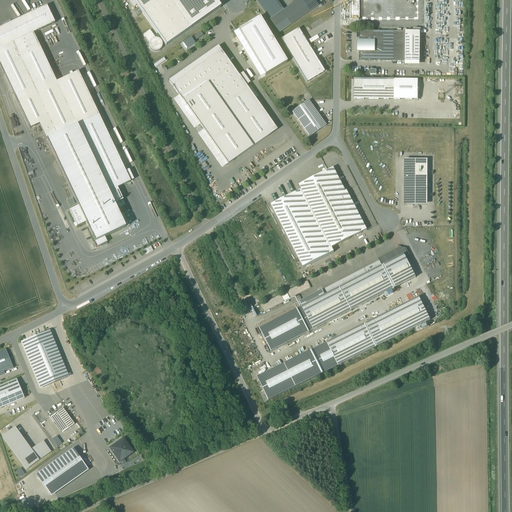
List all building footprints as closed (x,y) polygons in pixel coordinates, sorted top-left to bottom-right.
[(133,0),(167,48),(222,10),(214,0),(133,0)] [(274,0),(255,0),(279,33),(318,6),(313,0),(299,0),(283,12),(274,0)] [(392,2),(352,1),(352,21),(392,22),(392,2)] [(0,65),(30,130),(39,125),(78,209),(69,213),(76,227),(84,223),(93,243),(129,226),(124,214),(118,217),(112,205),(121,201),(115,188),(128,182),(77,74),(56,84),(32,33),(53,23),(46,8),(0,29),(0,65)] [(298,29),(281,40),(307,83),(324,72),(298,29)] [(143,35),(154,53),(162,48),(151,30),(143,35)] [(405,32),(360,31),(360,41),(358,44),(358,46),(358,49),(359,51),(359,61),(405,62),(405,32)] [(196,41),(203,35),(200,32),(193,37),(196,41)] [(405,32),(405,62),(405,66),(419,66),(420,32),(405,32)] [(239,76),(218,47),(169,81),(228,165),(277,130),(246,86),(250,83),(243,73),(239,76)] [(160,58),(153,62),(155,67),(167,62),(165,58),(161,59),(160,58)] [(419,79),(354,79),(354,99),(419,100),(419,79)] [(325,125),(308,101),(291,113),(308,137),(325,125)] [(426,162),(405,161),(405,204),(426,204),(426,162)] [(333,168),(299,186),(301,189),(331,248),(367,230),(347,191),(346,192),(333,168)] [(331,248),(301,189),(270,205),(302,267),(333,251),(331,248)] [(380,262),(299,303),(314,330),(416,278),(407,260),(410,259),(408,254),(406,250),(401,249),(401,247),(398,247),(398,251),(379,260),(380,262)] [(261,306),(264,313),(311,288),(307,282),(261,306)] [(419,298),(327,343),(339,367),(430,321),(419,298)] [(314,330),(299,303),(257,324),(271,352),(314,330)] [(68,378),(49,331),(22,342),(41,389),(68,378)] [(339,367),(327,343),(257,378),(268,401),(339,367)] [(5,351),(0,352),(0,376),(4,375),(2,372),(12,368),(5,351)] [(15,382),(0,387),(0,408),(22,400),(15,382)] [(62,409),(50,418),(61,434),(73,426),(62,409)] [(0,431),(0,432),(2,435),(12,430),(10,426),(0,431)] [(15,428),(2,438),(26,472),(39,462),(31,451),(15,428)] [(56,437),(52,439),(57,447),(61,444),(56,437)] [(134,453),(124,438),(108,449),(119,464),(134,453)] [(43,442),(31,451),(39,462),(51,453),(43,442)] [(89,470),(73,448),(35,475),(51,497),(89,470)]
